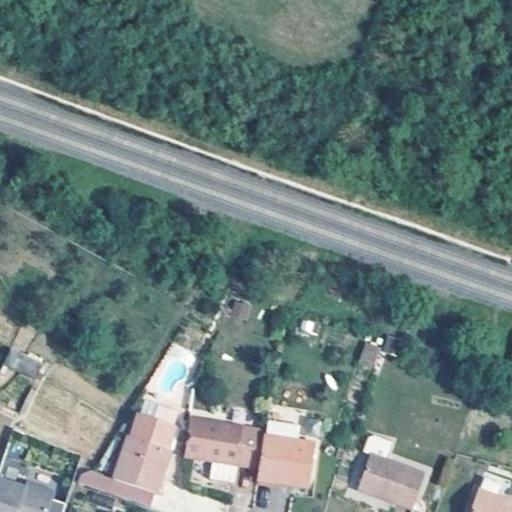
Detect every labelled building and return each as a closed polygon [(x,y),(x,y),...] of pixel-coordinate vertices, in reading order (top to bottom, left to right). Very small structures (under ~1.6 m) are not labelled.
[(372,365),(378,347),(366,343),(359,361),(372,365)] [(12,346),(8,353),(38,370),(43,362),(12,346)] [(38,370),(8,353),(3,362),(34,378),(38,370)] [(175,423),(143,409),(133,431),(130,430),(104,492),(123,499),(145,506),(169,447),(167,445),(175,423)] [(255,465),(259,435),(260,428),(188,418),(183,456),(208,459),(206,479),(231,482),(233,463),(255,465)] [(259,435),(255,465),(254,477),(304,485),(310,442),(259,435)] [(421,472),(368,452),(356,482),(392,495),(391,500),(408,506),(421,472)] [(0,477),(0,511),(59,511),(64,500),(50,496),(52,489),(24,480),(23,485),(0,477)] [(511,511),(511,496),(476,485),(466,511),(511,511)]
